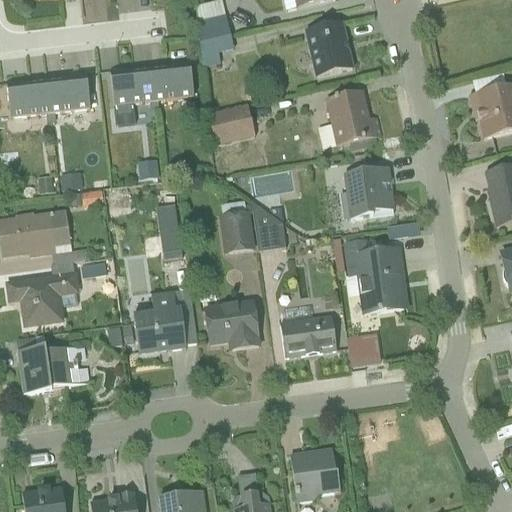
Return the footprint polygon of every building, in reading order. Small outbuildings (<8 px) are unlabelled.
[(25,0),(26,7),(66,8),(66,0),(25,0)] [(282,0),(286,19),(337,9),(335,0),(282,0)] [(188,62),(217,61),(215,8),(187,9),(188,62)] [(318,91),(358,82),(345,32),(306,41),(318,91)] [(159,112),(200,107),(194,68),(153,74),(159,112)] [(159,112),(153,74),(112,80),(118,118),(159,112)] [(56,123),(97,118),(92,80),(51,86),(56,123)] [(56,123),(51,86),(7,91),(12,129),(56,123)] [(482,153),(511,145),(511,96),(471,107),(482,153)] [(337,156),(376,150),(368,101),(329,107),(337,156)] [(317,132),(302,136),(307,159),(323,155),(317,132)] [(123,170),(122,190),(141,191),(142,171),(123,170)] [(511,173),(485,178),(496,237),(511,234),(511,173)] [(238,218),(264,216),(262,204),(279,203),(277,175),(234,179),(238,218)] [(351,231),(399,221),(390,177),(342,186),(351,231)] [(64,183),(46,184),(47,196),(65,196),(64,183)] [(27,203),(41,199),(37,184),(23,188),(27,203)] [(67,199),(68,214),(88,213),(88,198),(67,199)] [(107,204),(93,205),(94,217),(108,216),(107,204)] [(143,215),(145,259),(163,258),(161,214),(143,215)] [(268,218),(241,219),(242,256),(269,255),(268,218)] [(231,219),(206,220),(207,258),(233,257),(231,219)] [(6,265),(73,258),(69,220),(2,228),(6,265)] [(359,326),(413,318),(403,258),(349,267),(359,326)] [(80,305),(77,281),(8,291),(11,315),(22,313),(26,338),(66,332),(62,307),(80,305)] [(331,283),(331,303),(345,303),(345,283),(331,283)] [(143,364),(190,356),(180,301),(154,305),(157,322),(136,326),(143,364)] [(231,360),(266,355),(259,309),(206,316),(212,356),(230,353),(231,360)] [(290,369),(339,360),(332,325),(283,334),(290,369)] [(343,331),(343,343),(360,344),(360,332),(343,331)] [(26,408),(76,400),(69,354),(18,363),(26,408)] [(302,510),(343,504),(336,458),(295,464),(302,510)] [(234,511),(269,511),(267,502),(261,503),(257,484),(240,487),(243,504),(233,506),(234,511)] [(69,511),(67,496),(27,502),(28,511),(69,511)] [(212,511),(211,499),(160,508),(160,511),(212,511)]
